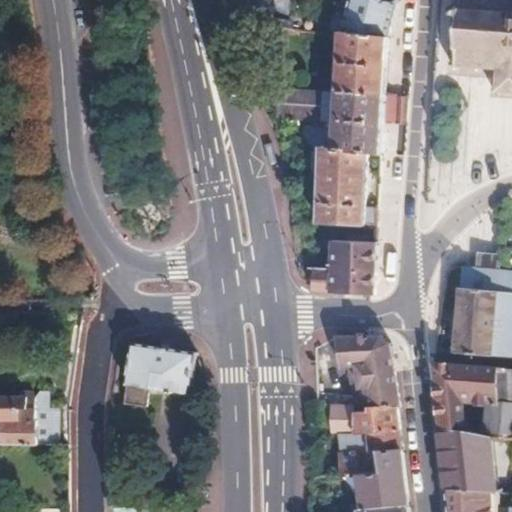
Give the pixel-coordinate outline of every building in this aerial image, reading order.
[(293,14),(293,0),(249,0),(249,9),(293,14)] [(381,96),(384,31),(391,2),(366,0),(341,0),(339,32),(334,93),(381,96)] [(511,0),(447,0),(443,69),(493,73),(491,95),(511,96),(511,0)] [(378,154),(381,96),(334,93),(275,89),(274,120),(332,123),(331,132),(300,130),(298,146),(318,148),(364,153),(378,154)] [(362,207),(364,153),(318,148),(315,227),(373,226),(374,208),(362,207)] [(377,272),(374,243),(330,243),(329,269),(377,272)] [(498,270),(499,253),(477,252),(476,268),(498,270)] [(511,356),(511,270),(498,270),(476,268),(460,267),(451,351),(511,356)] [(379,294),(377,275),(377,272),(329,269),(315,268),(314,291),(379,294)] [(394,408),(385,348),(375,338),(328,337),(333,370),(343,369),(347,389),(343,389),(346,398),(313,393),(315,407),(322,408),(322,434),(331,434),(352,435),(353,414),(392,408),(394,408)] [(204,398),(206,372),(199,360),(191,352),(127,347),(117,411),(143,414),(147,396),(159,397),(161,393),(204,398)] [(492,401),(491,367),(483,366),(426,362),(434,429),(465,433),(463,399),(492,401)] [(0,446),(55,447),(55,412),(47,411),(47,393),(0,391),(0,446)] [(399,465),(392,408),(353,414),(352,435),(370,435),(372,451),(339,452),(341,472),(351,471),(399,465)] [(507,493),(501,439),(465,433),(434,429),(441,488),(486,491),(507,493)] [(372,511),(405,509),(399,465),(351,471),(355,511),(372,511)] [(506,511),(506,509),(488,507),(486,491),(441,488),(444,511),(506,511)]
